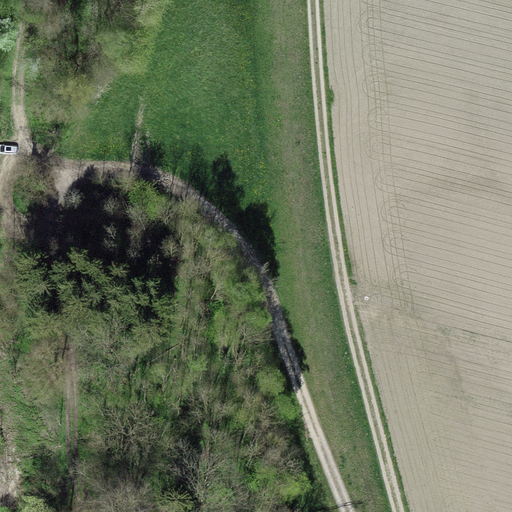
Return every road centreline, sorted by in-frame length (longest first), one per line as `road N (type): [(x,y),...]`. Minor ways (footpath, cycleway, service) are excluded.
road 1 (track): [(351,511),(245,252),(200,191),(140,161),(78,163),(24,147),(21,0)]
road 2 (track): [(312,0),(335,239),(398,511)]
